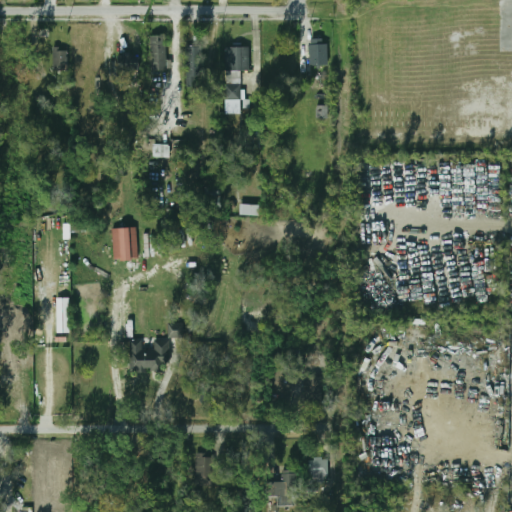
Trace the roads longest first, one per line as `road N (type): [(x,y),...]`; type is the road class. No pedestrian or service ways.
road 1 (residential): [(326,428),(0,426)]
road 2 (residential): [(289,10),(0,10)]
